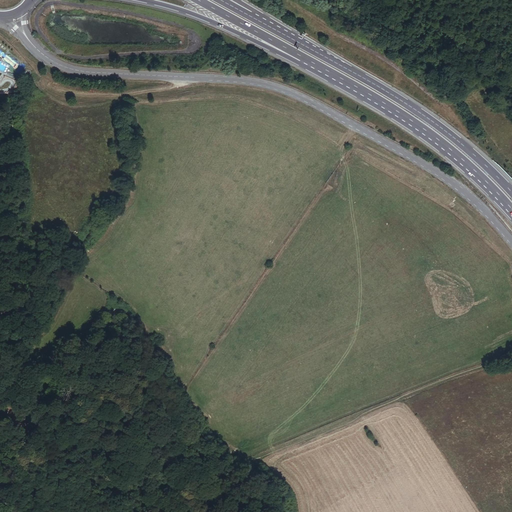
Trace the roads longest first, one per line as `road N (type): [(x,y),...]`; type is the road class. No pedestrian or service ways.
road 1 (unclassified): [(15,13),(36,49),(57,63),(255,81),(306,99),(440,174),(511,244)]
road 2 (track): [(511,354),(229,465)]
road 3 (trunk): [(511,192),(401,99),(310,49)]
road 4 (trunk): [(325,70),(419,127),(511,211)]
road 5 (trunk): [(131,0),(189,14),(325,70)]
road 6 (trunk): [(198,0),(325,70)]
